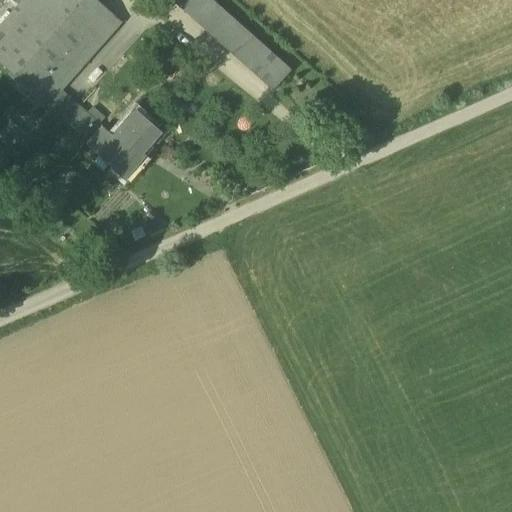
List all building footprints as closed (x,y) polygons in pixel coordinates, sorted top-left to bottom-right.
[(0,61),(47,103),(63,84),(119,21),(95,0),(19,0),(0,22),(0,61)] [(183,0),(276,84),(292,66),(217,0),(183,0)] [(90,141),(107,122),(63,84),(47,103),(90,141)] [(90,141),(128,174),(147,153),(142,149),(161,127),(136,105),(115,129),(107,122),(90,141)] [(123,205),(113,223),(125,229),(135,211),(123,205)]
